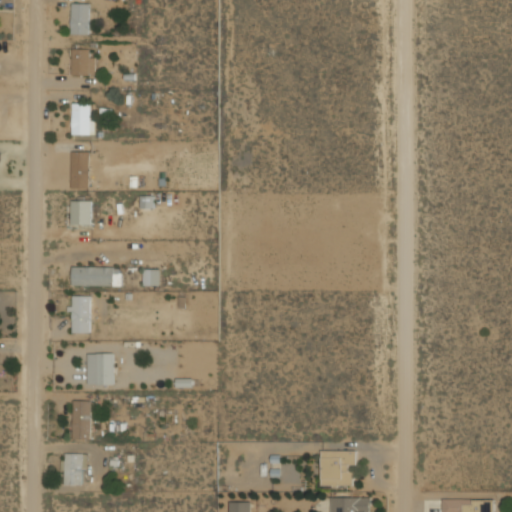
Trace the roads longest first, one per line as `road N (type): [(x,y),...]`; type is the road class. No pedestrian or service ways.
road 1 (residential): [(404,0),(406,511)]
road 2 (residential): [(36,0),(36,511)]
